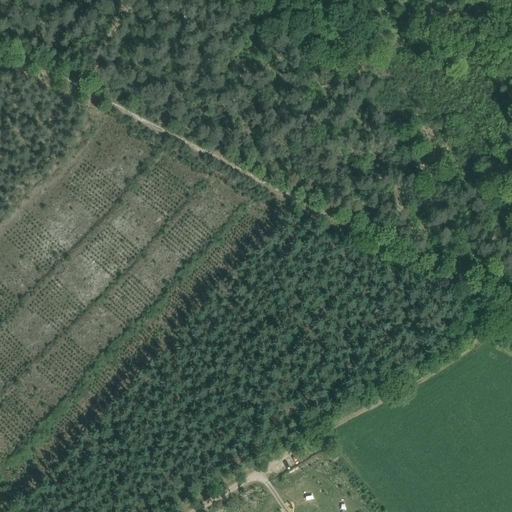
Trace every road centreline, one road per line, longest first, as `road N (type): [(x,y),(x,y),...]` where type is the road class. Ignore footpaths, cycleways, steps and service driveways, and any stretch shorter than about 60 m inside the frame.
road 1 (track): [(511,303),(0,42)]
road 2 (track): [(192,511),(403,378)]
